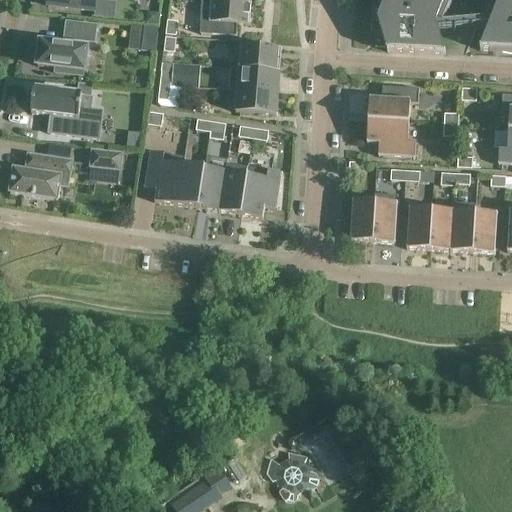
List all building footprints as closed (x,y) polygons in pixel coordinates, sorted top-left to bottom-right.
[(104,3),(104,0),(43,0),(43,2),(48,3),(47,8),(94,14),(96,2),(104,3)] [(387,0),(388,0),(378,23),(436,26),(447,0),(458,0),(461,0),(466,0),(387,0)] [(511,0),(501,0),(491,23),(511,24),(511,0)] [(202,2),(200,36),(236,38),(237,26),(250,27),(251,5),(202,2)] [(146,21),(146,27),(156,29),(157,17),(151,17),(146,21)] [(178,24),(167,22),(166,37),(176,38),(178,24)] [(378,23),(378,24),(387,54),(445,57),(436,26),(378,23)] [(511,24),(491,23),(479,52),(511,53),(511,24)] [(87,44),(88,44),(94,45),(96,28),(66,24),(64,41),(65,41),(65,47),(64,47),(40,44),(39,53),(34,52),(32,65),(37,66),(37,68),(55,70),(55,75),(83,78),(83,73),(84,74),(87,50),(86,49),(87,44)] [(146,27),(143,52),(155,54),(157,38),(157,34),(158,29),(156,29),(146,27)] [(174,55),(176,40),(165,39),(164,54),(174,55)] [(240,48),(239,70),(239,71),(280,74),(281,51),(240,48)] [(161,73),(160,87),(170,89),(172,74),(173,67),(162,66),(161,73)] [(278,95),(279,74),(280,74),(239,71),(239,70),(231,69),(229,92),(237,93),(278,95)] [(79,85),(77,97),(34,92),(31,116),(51,118),(49,136),(99,142),(102,113),(90,111),(92,100),(91,100),(92,87),(79,85)] [(170,89),(160,87),(158,102),(169,103),(170,89)] [(408,126),(409,106),(418,106),(419,91),(382,89),(381,101),(369,101),(367,123),(408,126)] [(461,90),(461,103),(475,104),(476,91),(461,90)] [(276,118),(278,95),(237,93),(236,115),(276,118)] [(511,132),(511,97),(502,97),(501,112),(509,113),(508,132),(511,132)] [(164,117),(149,115),(147,127),(162,129),(164,117)] [(443,116),(442,128),(457,129),(458,117),(443,116)] [(196,133),(210,135),(212,124),(197,122),(196,133)] [(367,123),(366,145),(378,146),(378,159),(414,161),(415,146),(407,145),(408,126),(367,123)] [(226,127),(212,124),(210,135),(224,137),(226,127)] [(442,128),(441,140),(456,141),(457,129),(442,128)] [(253,142),(254,131),(240,129),(238,140),(253,142)] [(269,133),(254,131),(253,142),(267,144),(269,133)] [(511,132),(508,132),(507,152),(498,152),(498,167),(511,167),(511,132)] [(121,156),(91,153),(89,170),(119,173),(121,156)] [(154,204),(177,208),(183,168),(184,168),(185,160),(150,154),(144,190),(156,192),(154,204)] [(57,204),(60,188),(67,189),(70,175),(72,163),(28,157),(26,174),(14,173),(10,196),(24,198),(24,199),(44,202),(43,202),(57,204)] [(458,159),(457,170),(472,171),(473,160),(458,159)] [(349,164),(348,175),(363,176),(364,165),(349,164)] [(177,208),(198,211),(204,171),(184,168),(183,168),(177,208)] [(247,178),(241,218),(263,221),(265,209),(277,211),(283,175),(247,169),(246,177),(247,178)] [(226,174),(204,171),(198,211),(219,214),(226,174)] [(390,185),(405,186),(406,173),(391,172),(390,185)] [(406,173),(405,186),(419,187),(419,185),(420,174),(406,173)] [(219,214),(241,218),(247,178),(246,177),(226,174),(219,214)] [(456,176),(441,175),(441,188),(455,189),(456,176)] [(470,177),(456,176),(455,189),(470,190),(470,177)] [(505,192),(506,179),(491,178),(490,191),(505,192)] [(375,196),(374,196),(374,205),(352,203),(350,244),(372,245),(375,196)] [(372,245),(394,247),(397,198),(375,196),(372,245)] [(450,254),(472,256),(475,215),(476,207),(452,205),(452,213),(453,214),(450,254)] [(431,212),(409,211),(406,252),(428,253),(431,212)] [(431,212),(428,253),(450,254),(453,214),(452,213),(431,212)] [(472,256),(494,257),(497,216),(475,215),(472,256)] [(208,483),(171,507),(174,511),(203,511),(222,500),(220,497),(232,489),(217,467),(203,476),(208,483)] [(301,477),(298,471),(291,469),(284,473),(283,480),(287,486),(294,488),(300,484),(301,477)]
